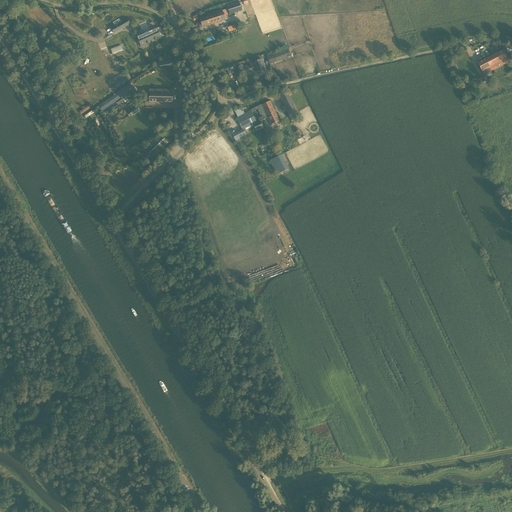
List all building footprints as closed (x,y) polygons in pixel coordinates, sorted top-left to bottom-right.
[(229,14),(242,10),(239,2),(226,6),(229,14)] [(202,27),(228,18),(226,10),(200,19),(202,27)] [(127,19),(111,28),(113,32),(130,23),(127,19)] [(235,24),(230,25),(227,26),(229,32),(237,29),(235,24)] [(156,28),(136,36),(141,46),(161,38),(156,28)] [(110,48),(111,54),(122,50),(120,45),(110,48)] [(291,56),(288,48),(267,55),(270,63),(291,56)] [(490,71),(506,63),(510,61),(508,55),(503,58),(500,52),(478,63),(482,72),(489,68),(490,71)] [(262,60),(257,61),(249,64),(250,66),(238,71),(240,74),(254,69),(256,75),(266,71),(262,60)] [(125,76),(113,85),(111,86),(113,90),(115,89),(128,80),(127,79),(130,78),(126,70),(123,71),(125,76)] [(135,91),(129,83),(117,92),(122,100),(135,91)] [(157,94),(149,94),(149,102),(172,102),(172,95),(172,89),(157,89),(157,94)] [(279,96),(284,105),(292,122),(300,118),(289,96),(291,94),(290,91),(279,96)] [(105,102),(105,103),(108,107),(120,98),(117,93),(105,102)] [(105,94),(91,104),(93,107),(107,97),(105,94)] [(261,114),(263,119),(264,118),(262,116),(266,114),(274,110),(270,101),(262,105),(261,105),(250,110),(250,111),(236,118),(242,130),(243,129),(245,128),(252,125),(253,126),(256,131),(263,128),(260,123),(261,123),(260,121),(256,122),(252,112),(258,109),(260,115),(261,114)] [(128,113),(130,116),(139,110),(137,107),(128,113)] [(83,114),(85,118),(95,112),(93,109),(83,114)] [(279,121),(274,110),(266,114),(262,116),(264,118),(263,119),(264,119),(267,118),(271,125),(279,121)] [(237,132),(232,134),(236,143),(239,142),(238,140),(240,139),(238,134),(237,132)] [(146,163),(168,142),(163,137),(141,158),(146,163)] [(281,154),(269,160),(276,175),(288,169),(281,154)]
